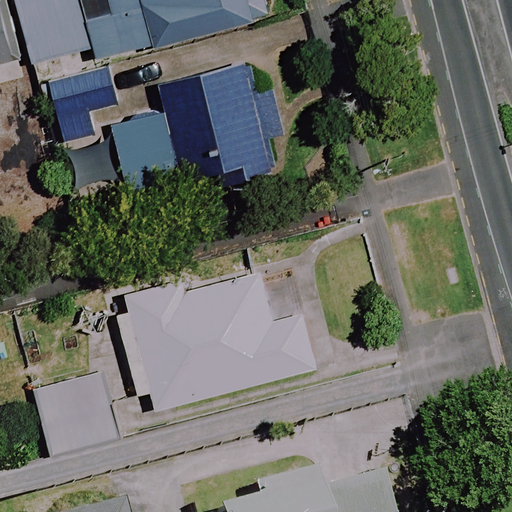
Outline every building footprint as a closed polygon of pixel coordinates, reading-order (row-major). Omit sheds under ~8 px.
[(0,0),(0,101),(2,101),(0,94),(0,72),(31,65),(14,0),(0,0)] [(95,61),(269,19),(264,0),(20,0),(36,65),(93,52),(95,61)] [(275,178),(271,163),(265,141),(286,136),(273,86),(258,89),(252,65),(159,89),(165,113),(109,127),(127,200),(220,176),(224,191),(275,178)] [(37,83),(50,146),(96,137),(92,117),(126,111),(117,66),(37,83)] [(113,306),(137,399),(152,395),(156,410),(321,368),(307,313),(276,321),(262,268),(113,306)] [(113,369),(35,389),(53,457),(131,437),(113,369)] [(249,481),(253,495),(215,504),(217,511),(326,511),(314,464),(249,481)] [(392,511),(381,470),(323,484),(329,511),(392,511)] [(120,511),(119,503),(85,511),(120,511)]
